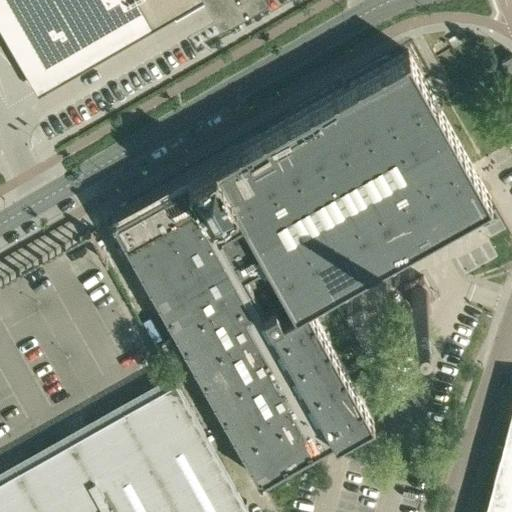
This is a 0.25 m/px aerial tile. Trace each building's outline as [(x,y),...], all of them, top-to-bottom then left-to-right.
[(0,0),(0,27),(7,40),(16,35),(45,86),(97,57),(195,0),(0,0)] [(472,165),(408,51),(211,161),(210,161),(111,216),(185,348),(259,479),(373,415),(326,330),(308,298),(396,250),(490,197),(478,177),(472,165)] [(511,54),(501,60),(511,80),(511,54)] [(423,276),(404,287),(414,306),(434,295),(423,276)] [(378,335),(361,345),(370,362),(392,350),(382,333),(378,335)] [(0,478),(0,511),(248,511),(237,491),(175,380),(174,381),(0,478)] [(511,511),(511,404),(483,511),(511,511)]
